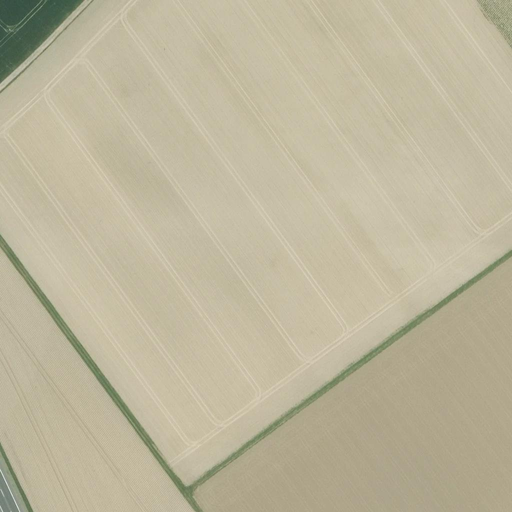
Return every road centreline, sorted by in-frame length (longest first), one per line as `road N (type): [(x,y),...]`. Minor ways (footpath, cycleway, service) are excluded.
road 1 (track): [(190,495),(511,253)]
road 2 (track): [(0,241),(202,511)]
